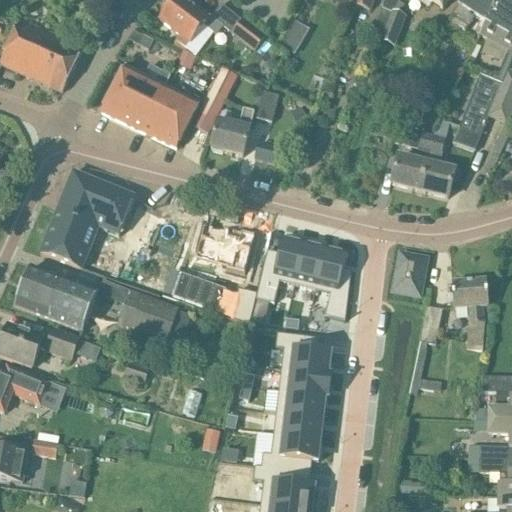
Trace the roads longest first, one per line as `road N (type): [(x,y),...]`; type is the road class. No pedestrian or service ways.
road 1 (unclassified): [(54,134),(108,163),(372,223)]
road 2 (residential): [(338,511),(372,223)]
road 3 (unclassified): [(54,134),(138,0)]
road 4 (unclassified): [(372,223),(429,236),(511,219)]
road 5 (unclassified): [(0,250),(54,134)]
